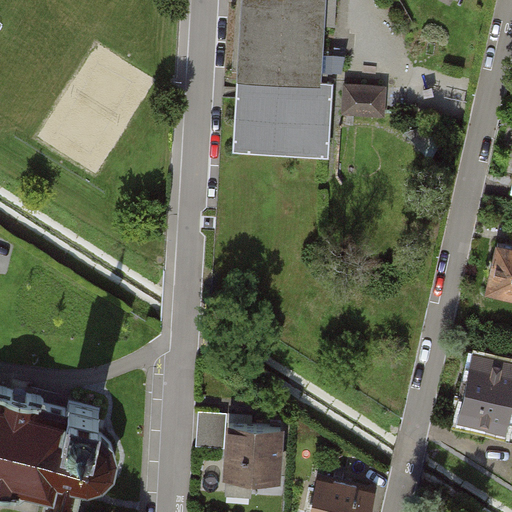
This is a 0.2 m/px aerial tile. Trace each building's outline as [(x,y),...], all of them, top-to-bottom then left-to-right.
[(245,0),(236,146),(328,151),(332,83),(320,82),(325,0),(245,0)] [(346,85),(344,112),(383,114),(385,87),(346,85)] [(485,292),(511,297),(511,249),(495,246),(485,292)] [(455,420),(504,429),(511,389),(511,363),(467,355),(455,420)] [(0,484),(10,487),(19,489),(20,489),(21,489),(23,488),(24,487),(25,485),(49,491),(44,511),(74,511),(82,483),(88,485),(102,481),(112,471),(116,456),(112,442),(101,432),(95,430),(101,407),(69,400),(67,408),(45,402),(45,400),(44,398),(42,397),(42,396),(32,394),(8,388),(0,385),(0,484)] [(225,445),(227,410),(199,408),(196,443),(225,445)] [(225,469),(283,473),(287,419),(229,415),(225,469)] [(306,511),(365,511),(370,490),(315,477),(306,511)]
